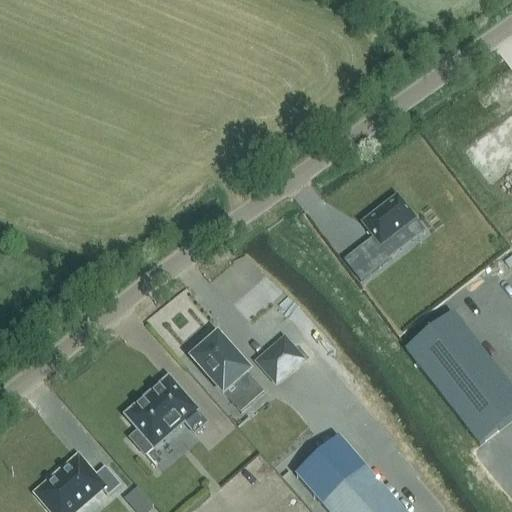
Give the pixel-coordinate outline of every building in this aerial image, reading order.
[(511,117),(476,146),(500,176),(511,167),(511,155),(510,153),(511,150),(511,117)] [(363,227),(381,250),(416,223),(397,199),(363,227)] [(405,353),(479,448),(511,422),(511,392),(453,316),(405,353)] [(205,351),(194,361),(224,396),(235,385),(246,397),(257,387),(246,375),(248,374),(218,340),(215,343),(213,341),(203,349),(205,351)] [(284,342),(258,365),(276,385),(302,362),(284,342)] [(131,441),(156,469),(157,468),(146,456),(184,423),(194,435),(206,426),(169,383),(154,396),(151,393),(140,402),(143,406),(128,419),(141,433),(131,441)] [(339,441),(296,478),(322,509),(325,511),(401,511),(366,471),(339,441)] [(93,479),(78,462),(38,497),(51,511),(75,511),(101,490),(109,499),(121,488),(105,469),(93,479)] [(125,501),(135,511),(148,511),(153,508),(137,490),(125,501)]
